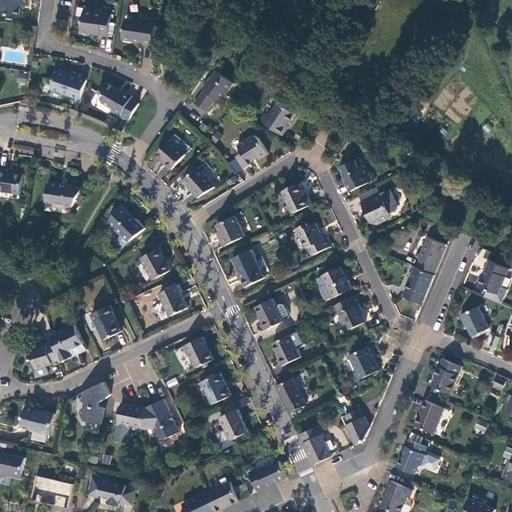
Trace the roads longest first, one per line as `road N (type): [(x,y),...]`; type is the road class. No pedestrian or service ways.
road 1 (residential): [(128,164),(160,118),(159,95),(109,64),(42,45),(48,0)]
road 2 (residential): [(0,387),(71,384),(229,308)]
road 3 (residential): [(422,334),(392,321),(311,157)]
road 4 (residential): [(313,482),(369,457),(422,334)]
road 5 (residential): [(229,308),(313,482)]
road 6 (residential): [(311,157),(298,157),(188,224)]
